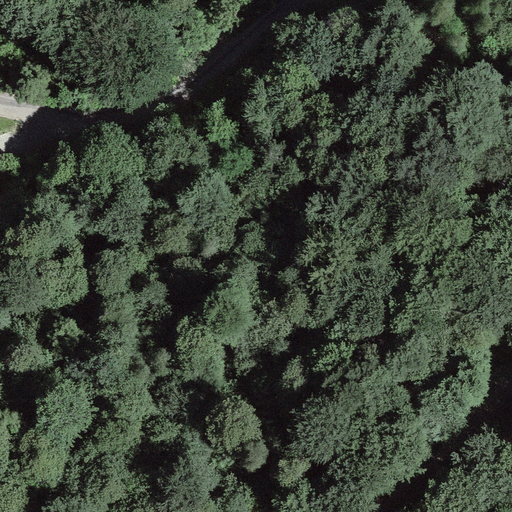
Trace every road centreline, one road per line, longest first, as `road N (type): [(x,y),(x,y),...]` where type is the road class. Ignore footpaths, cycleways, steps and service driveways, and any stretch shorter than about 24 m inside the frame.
road 1 (unclassified): [(59,117),(119,112),(199,75),(291,0)]
road 2 (track): [(511,374),(367,511)]
